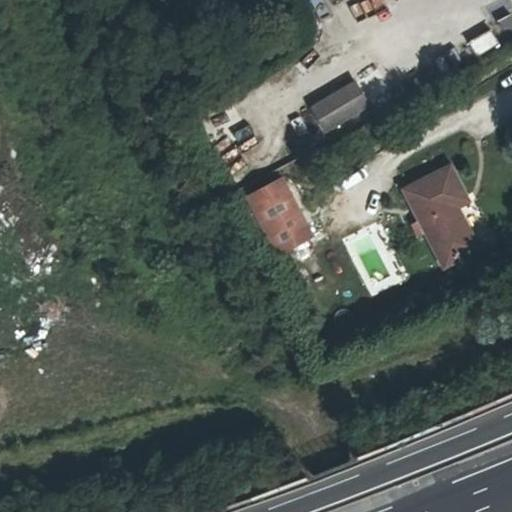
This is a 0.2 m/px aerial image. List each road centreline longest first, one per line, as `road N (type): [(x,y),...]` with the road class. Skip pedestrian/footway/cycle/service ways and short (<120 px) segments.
road 1 (track): [(511,320),(293,407),(159,357)]
road 2 (motorway): [(511,425),(289,511)]
road 3 (unknown): [(511,101),(370,174),(334,209)]
